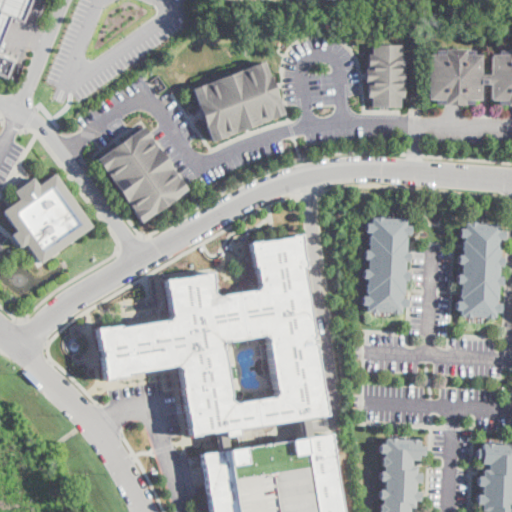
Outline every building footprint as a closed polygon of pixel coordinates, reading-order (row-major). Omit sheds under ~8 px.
[(32,0),(26,16),(23,23),(11,18),(0,46),(0,0),(32,0)] [(368,107),(397,107),(397,97),(401,97),(402,53),(398,53),(397,43),(367,43),(367,52),(363,52),(363,67),(361,67),(361,81),(364,81),(364,96),(367,95),(368,107)] [(473,50),(473,55),(480,55),(480,74),(490,74),(490,55),(497,55),(497,50),(511,50),(511,106),(510,106),(497,106),(497,100),(490,100),(490,84),(487,84),(483,84),(480,84),(480,100),(472,100),(472,105),(461,105),(445,105),(434,105),(434,100),(427,100),(427,55),(434,55),(434,49),(473,50)] [(8,78),(7,79),(0,76),(0,53),(15,60),(8,78)] [(286,113),(265,59),(192,88),(213,142),(286,113)] [(92,158),(138,125),(183,187),(137,221),(92,158)] [(1,209),(17,198),(12,190),(32,177),(36,183),(53,172),(91,224),(38,261),(24,243),(19,245),(10,233),(15,228),(1,209)] [(381,217),(381,219),(394,219),(394,218),(402,218),(402,220),(404,220),(404,225),(409,226),(408,235),(403,234),(403,237),(405,237),(404,240),(404,245),(404,252),(408,252),(407,261),(403,261),(402,271),(407,272),(406,281),(402,280),(402,288),(402,292),(402,295),(400,295),(400,298),(406,298),(405,308),(400,308),(399,313),(397,313),(397,314),(389,314),(389,312),(375,311),(375,313),(367,313),(367,311),(364,311),(365,305),(360,305),(360,296),(366,296),(366,293),(364,293),(365,278),(361,278),(361,269),(366,269),(366,259),(362,259),(363,250),(367,250),(367,235),(369,235),(369,232),(363,232),(364,223),(369,224),(369,218),(372,218),(372,217),(381,217)] [(474,222),(474,223),(487,224),(487,223),(496,223),(496,225),(498,225),(498,230),(503,231),(503,239),(497,239),(497,242),(498,242),(497,257),(502,257),(501,266),(497,266),(496,276),(501,276),(500,285),(496,285),(495,299),(494,299),(494,303),(500,304),(499,312),(493,312),(493,316),(491,316),(490,318),(482,318),(482,316),(470,316),(470,318),(461,318),(461,316),(458,316),(459,310),(454,310),(454,301),(460,301),(460,298),(458,298),(458,295),(458,291),(458,284),(455,283),(456,274),(459,275),(460,264),(456,264),(456,255),(461,255),(461,247),(461,244),(461,241),(463,241),(463,237),(458,237),(458,229),(463,229),(464,223),(466,223),(466,222),(474,222)] [(93,325),(101,378),(178,365),(189,436),(216,432),(308,417),(327,414),(303,265),(307,265),(301,231),(248,239),(252,265),(257,263),(259,283),(254,287),(220,293),(213,291),(212,270),(163,278),(170,311),(167,317),(120,325),(119,321),(93,325)] [(208,511),(199,453),(327,433),(339,511),(208,511)] [(415,511),(408,511),(408,505),(414,505),(414,499),(420,499),(420,490),(414,490),(414,483),(420,483),(420,473),(414,473),(414,465),(410,465),(410,459),(417,460),(417,454),(423,454),(424,445),(418,445),(418,439),(383,436),(383,441),(379,441),(377,451),(384,452),(384,455),(380,455),(380,464),(383,466),(383,470),(378,471),(377,481),(384,482),(384,489),(377,488),(377,497),(381,497),(381,502),(376,503),(376,511),(415,511)] [(511,511),(511,442),(483,442),(480,445),(475,446),(474,457),(481,457),(480,461),(487,461),(487,467),(482,467),(481,473),(476,473),(475,484),(482,485),(481,492),(473,491),(473,502),(482,503),(482,509),(487,511),(511,511)]
